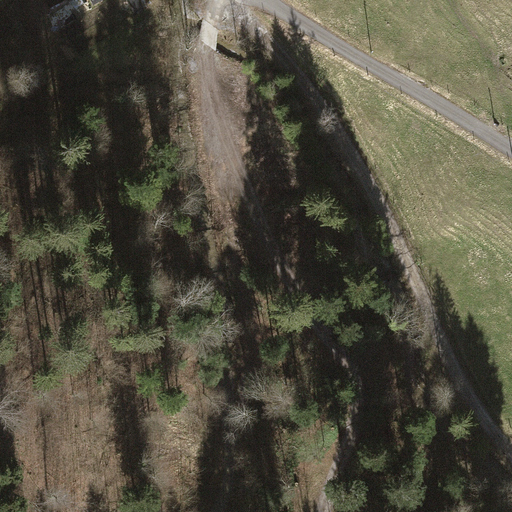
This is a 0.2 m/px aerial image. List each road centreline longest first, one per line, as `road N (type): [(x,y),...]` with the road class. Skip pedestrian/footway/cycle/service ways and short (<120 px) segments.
road 1 (track): [(326,511),(353,434),(360,379),(327,341),(258,223),(209,78),(214,0)]
road 2 (track): [(233,0),(284,54),(359,165),(419,286),(445,363),(483,432),(511,461)]
road 3 (track): [(261,0),(511,147)]
